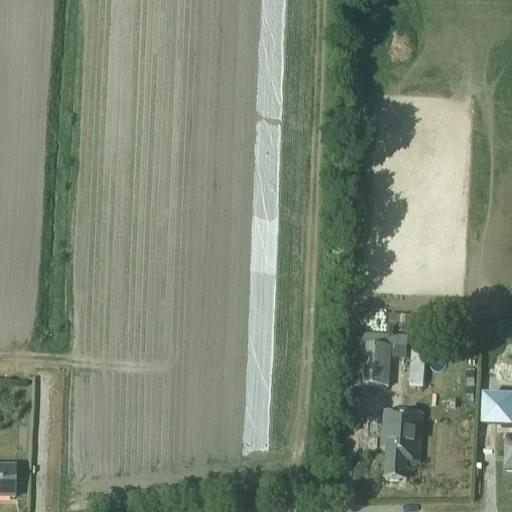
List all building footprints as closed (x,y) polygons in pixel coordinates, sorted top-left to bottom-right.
[(356,386),(388,389),(391,360),(405,361),(407,338),(362,335),(361,347),(360,347),(356,386)] [(482,341),(465,340),(464,351),(481,352),(482,341)] [(484,410),(483,429),(495,429),(496,410),(484,410)] [(384,482),(406,483),(407,463),(412,464),(413,454),(408,453),(399,453),(401,428),(387,428),(384,482)] [(0,499),(13,500),(14,469),(0,468),(0,499)]
